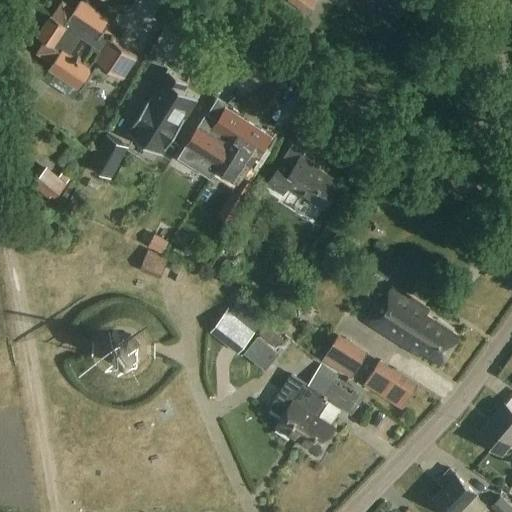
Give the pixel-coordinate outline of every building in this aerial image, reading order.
[(111,20),(81,0),(75,9),(62,0),(37,37),(46,43),(39,53),(53,63),(48,69),(56,75),(50,83),(74,99),(80,90),(81,91),(100,63),(123,78),(138,56),(103,33),(111,20)] [(407,1),(405,0),(352,0),(362,7),(364,5),(391,24),(407,1)] [(177,76),(168,70),(142,111),(143,118),(137,119),(135,123),(137,124),(140,140),(151,147),(167,143),(169,145),(198,99),(184,90),(186,87),(174,80),(177,76)] [(230,150),(233,145),(232,144),(247,121),(226,107),(218,120),(208,113),(180,157),(196,168),(204,157),(201,155),(212,138),(229,149),(230,150)] [(229,149),(221,161),(222,161),(245,176),(256,159),(257,160),(272,137),(247,121),(232,144),(233,145),(230,150),(229,149)] [(129,145),(107,133),(89,166),(111,178),(129,145)] [(311,162),(302,156),(294,167),(283,160),(268,184),(284,194),(289,185),(325,208),(341,183),(310,163),(311,162)] [(68,184),(47,167),(32,186),(49,199),(51,197),(55,200),(68,184)] [(245,176),(220,214),(232,222),(257,184),(245,176)] [(162,256),(169,243),(156,236),(149,248),(162,256)] [(169,260),(149,252),(143,267),(163,276),(169,260)] [(371,272),(389,282),(397,266),(379,257),(371,272)] [(179,278),(173,275),(170,282),(176,285),(179,278)] [(429,311),(392,287),(369,323),(417,354),(420,349),(442,363),(458,337),(425,315),(429,311)] [(230,309),(212,333),(238,352),(256,328),(230,309)] [(284,339),(267,325),(261,333),(278,346),(284,339)] [(132,334),(118,334),(108,344),(108,358),(118,368),(132,368),(142,358),(142,344),(132,334)] [(368,339),(357,363),(377,373),(389,349),(368,339)] [(284,415),(277,426),(298,440),(323,401),(325,397),(336,380),(338,377),(321,366),(310,383),(293,372),(271,407),(284,415)] [(336,380),(325,397),(351,414),(362,397),(336,380)] [(323,401),(298,440),(319,453),(335,428),(318,417),(327,404),(323,401)] [(511,408),(506,404),(479,436),(502,454),(511,441),(511,408)] [(458,511),(476,493),(450,469),(439,481),(446,487),(433,500),(445,511),(458,511)] [(511,511),(511,507),(501,497),(492,507),(496,511),(511,511)]
